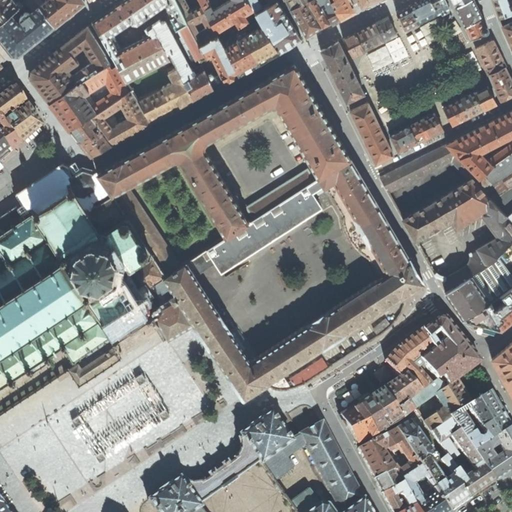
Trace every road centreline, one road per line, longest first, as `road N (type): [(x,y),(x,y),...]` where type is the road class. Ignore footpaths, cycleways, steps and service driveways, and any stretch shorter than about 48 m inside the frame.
road 1 (residential): [(382,511),(319,392),(444,303)]
road 2 (residential): [(304,49),(86,162)]
road 3 (residential): [(105,0),(14,71),(86,162)]
road 4 (residential): [(370,172),(511,102)]
road 5 (residential): [(370,172),(444,303)]
road 6 (residential): [(304,49),(370,172)]
